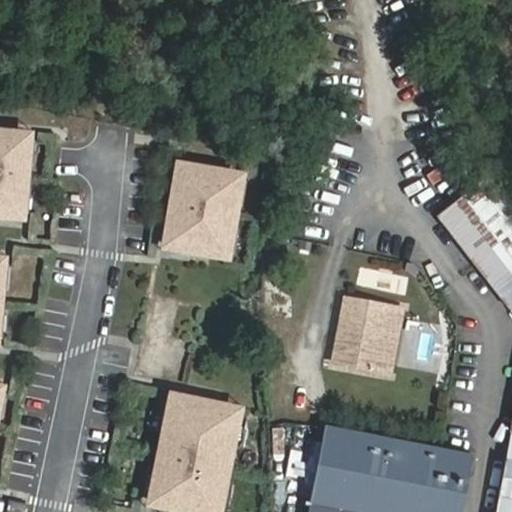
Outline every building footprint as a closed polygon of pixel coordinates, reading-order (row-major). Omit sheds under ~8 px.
[(32,140),(0,137),(0,210),(27,212),(28,187),(21,187),(23,164),(30,165),(32,140)] [(511,196),(496,175),(442,217),(511,308),(511,196)] [(232,197),(172,182),(166,206),(173,208),(167,230),(160,228),(153,252),(214,267),(220,244),(213,242),(219,219),(226,221),(232,197)] [(407,309),(351,299),(339,364),(395,374),(407,309)] [(8,397),(0,394),(0,419),(3,420),(8,397)] [(241,422),(175,407),(168,438),(175,440),(170,462),(163,461),(152,504),(186,511),(220,511),(229,475),(222,474),(227,452),(234,453),(241,422)] [(463,511),(474,456),(327,426),(310,511),(463,511)] [(511,511),(511,461),(508,461),(498,511),(511,511)]
